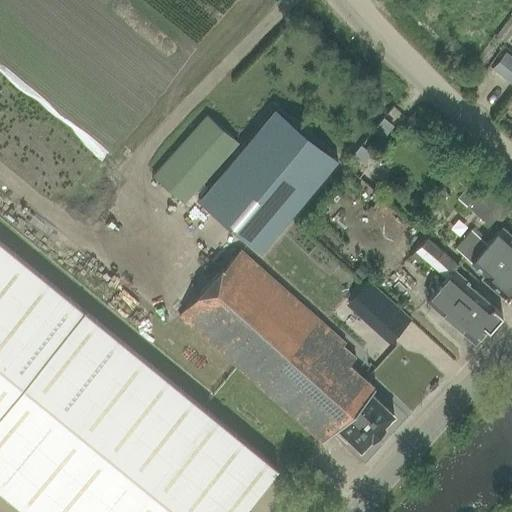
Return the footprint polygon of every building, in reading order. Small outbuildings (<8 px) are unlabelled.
[(511,16),(498,35),(507,42),(511,35),(511,16)] [(511,58),(506,53),(493,69),(511,84),(511,58)] [(264,257),(342,166),(282,112),(205,204),(264,257)] [(207,115),(153,176),(184,203),(238,142),(207,115)] [(511,209),(483,186),(484,185),(468,171),(459,182),(466,189),(457,199),(467,207),(466,207),(494,230),(511,209)] [(511,235),(502,227),(488,244),(472,230),(456,249),(486,275),(483,278),(508,299),(509,299),(511,298),(511,235)] [(448,277),(442,284),(428,300),(475,341),(487,327),(490,329),(503,314),(467,283),(469,281),(455,270),(459,266),(427,238),(417,250),(448,277)] [(241,511),(277,469),(0,243),(0,490),(26,511),(241,511)] [(240,249),(181,315),(323,443),(335,431),(346,441),(348,439),(360,450),(371,438),(373,440),(384,427),(383,426),(394,414),(371,393),(376,387),(350,366),(357,359),(343,346),(346,343),(240,249)] [(392,303),(368,281),(360,291),(384,313),(392,303)]
